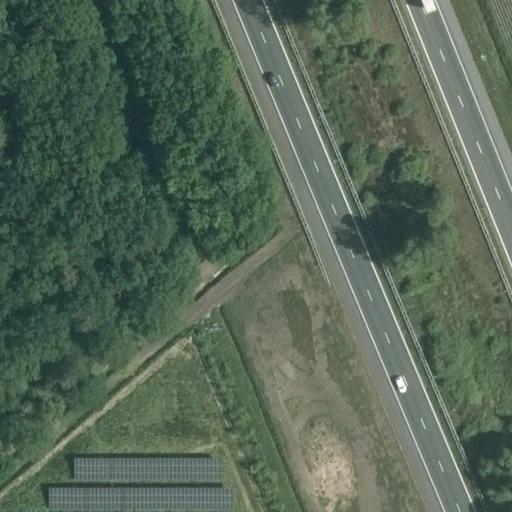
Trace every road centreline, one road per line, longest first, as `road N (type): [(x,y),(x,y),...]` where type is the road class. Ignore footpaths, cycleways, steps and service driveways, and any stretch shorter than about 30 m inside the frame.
road 1 (motorway): [(247,0),(455,511)]
road 2 (motorway): [(511,225),(422,0)]
